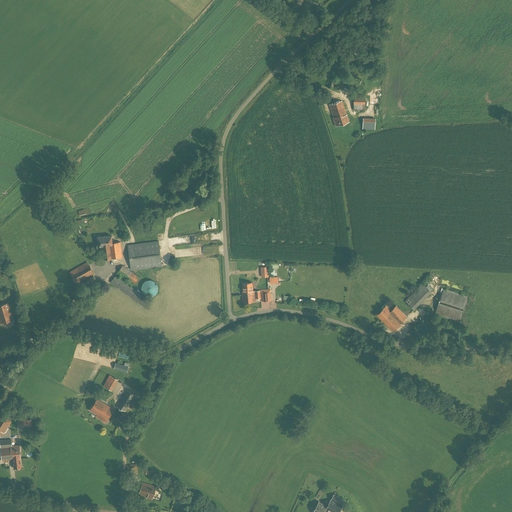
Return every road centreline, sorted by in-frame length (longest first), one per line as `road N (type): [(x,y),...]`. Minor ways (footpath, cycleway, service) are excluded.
road 1 (unclassified): [(228,321),(216,167),(226,125),(348,0)]
road 2 (unclassified): [(511,351),(413,349),(270,310),(228,321)]
road 3 (unclassified): [(228,321),(165,352),(66,332),(45,336),(0,401)]
road 4 (unknown): [(165,352),(123,465)]
